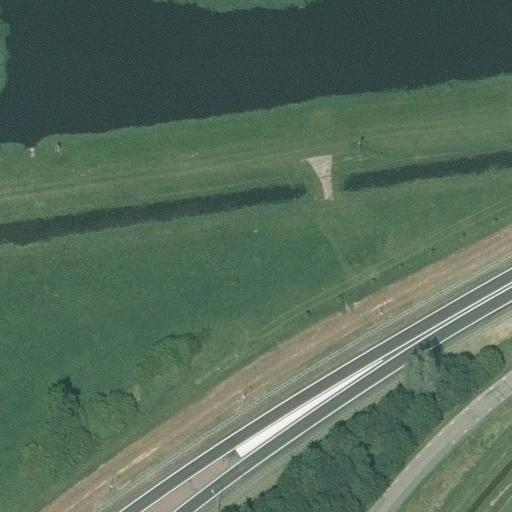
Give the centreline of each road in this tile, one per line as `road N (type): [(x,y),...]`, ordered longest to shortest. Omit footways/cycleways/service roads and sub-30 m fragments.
road 1 (trunk): [(405,344),(324,384),(130,511)]
road 2 (trunk): [(185,511),(405,344)]
road 3 (unclassified): [(378,511),(432,443),(511,374)]
road 4 (trunk): [(405,344),(511,285)]
